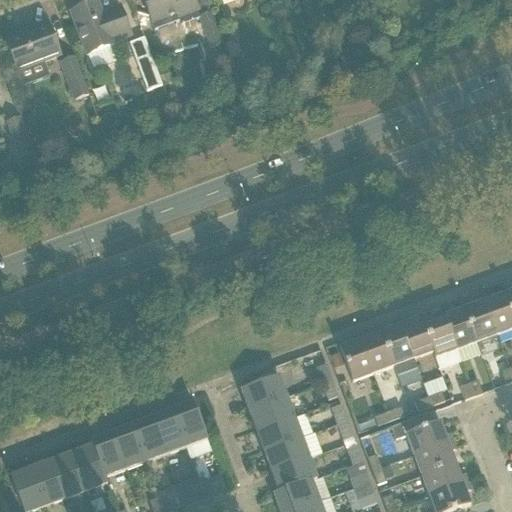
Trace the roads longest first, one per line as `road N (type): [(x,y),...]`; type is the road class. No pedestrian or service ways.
road 1 (secondary): [(511,77),(0,273)]
road 2 (secondary): [(0,313),(511,123)]
road 3 (residential): [(511,402),(488,411),(481,425),(509,511)]
